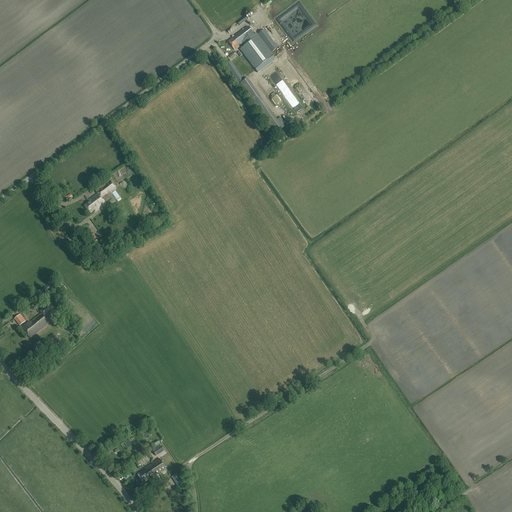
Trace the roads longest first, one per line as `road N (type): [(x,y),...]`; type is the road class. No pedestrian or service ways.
road 1 (unclassified): [(0,198),(217,36)]
road 2 (tertiary): [(138,511),(0,360)]
